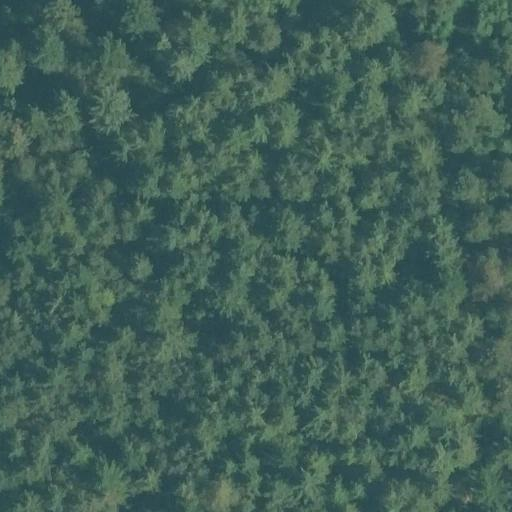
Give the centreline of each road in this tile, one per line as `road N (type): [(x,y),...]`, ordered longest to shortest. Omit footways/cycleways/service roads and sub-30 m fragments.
road 1 (track): [(385,0),(467,280),(468,379),(451,511)]
road 2 (track): [(0,158),(78,140),(324,0)]
